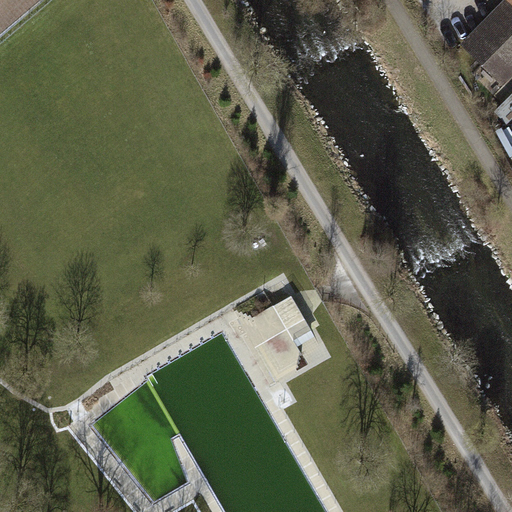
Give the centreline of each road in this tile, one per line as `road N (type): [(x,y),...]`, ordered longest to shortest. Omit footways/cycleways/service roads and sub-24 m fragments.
road 1 (track): [(497,511),(187,0)]
road 2 (track): [(392,0),(511,197)]
